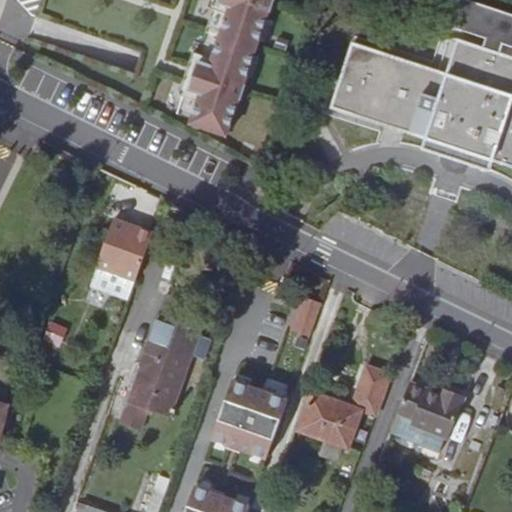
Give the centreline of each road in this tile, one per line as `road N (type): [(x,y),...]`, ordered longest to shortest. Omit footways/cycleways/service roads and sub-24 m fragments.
road 1 (residential): [(511,354),(0,101)]
road 2 (unknown): [(182,191),(66,511)]
